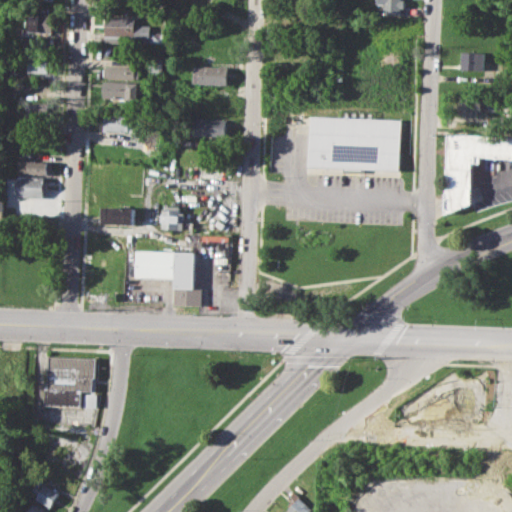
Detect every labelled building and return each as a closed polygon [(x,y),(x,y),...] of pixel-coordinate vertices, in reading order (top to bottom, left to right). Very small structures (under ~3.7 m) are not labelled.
[(377,0),(406,0),(406,7),(401,7),(401,14),(383,13),(384,3),(377,3),(377,0)] [(29,11),(55,12),(54,33),(28,31),(29,11)] [(106,19),(139,20),(138,40),(105,39),(106,19)] [(7,28),(21,29),(21,44),(7,44),(7,28)] [(464,51),(486,52),(486,69),(463,69),(464,51)] [(26,56),(52,57),(52,74),(26,73),(26,56)] [(150,58),(162,58),(162,71),(150,71),(150,58)] [(106,64),(140,65),(140,79),(106,78),(106,64)] [(194,65),(229,66),(228,83),(194,82),(194,65)] [(103,80),(141,82),(140,98),(102,96),(103,80)] [(462,93),(484,94),(483,110),(478,110),(478,115),(461,114),(462,93)] [(26,120),(49,119),(48,102),(25,103),(26,120)] [(104,114),(136,115),(136,130),(103,129),(104,114)] [(310,114),(402,118),(400,170),(308,165),(310,114)] [(192,117),(227,119),(226,135),(192,134),(192,117)] [(445,212),(449,132),(511,134),(511,156),(496,156),(479,155),(479,162),(473,162),(472,188),(471,194),(471,203),(445,212)] [(16,159),(52,161),(52,174),(16,173),(16,159)] [(18,176),(46,177),(45,197),(18,196),(18,176)] [(164,204),(181,205),(180,212),(184,212),(183,230),(159,228),(160,209),(164,209),(164,204)] [(102,206),(134,207),(133,224),(101,223),(102,206)] [(135,249),(195,251),(194,288),(201,288),(201,305),(173,304),(174,277),(134,276),(135,249)] [(48,355),(96,358),(95,377),(92,377),(91,392),(82,391),(81,406),(43,405),(44,380),(47,380),(48,355)] [(35,498),(38,493),(32,490),(38,480),(60,492),(52,507),(35,498)] [(288,511),(287,511),(300,497),(313,509),(310,511),(288,511)] [(26,511),(33,502),(47,511),(26,511)]
